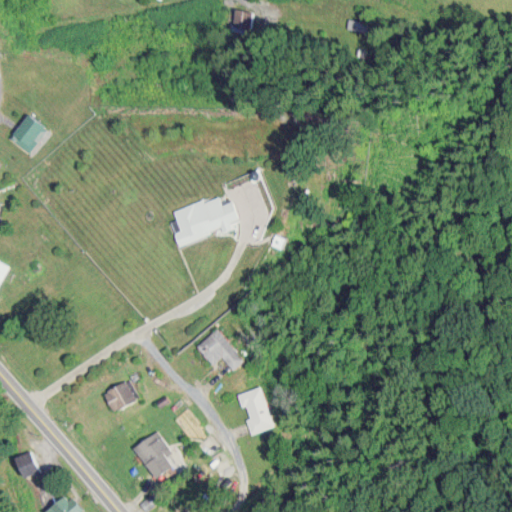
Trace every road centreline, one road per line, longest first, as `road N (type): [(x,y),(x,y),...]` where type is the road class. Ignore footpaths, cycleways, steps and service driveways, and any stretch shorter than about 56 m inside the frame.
road 1 (residential): [(132,503),(234,463),(234,425),(143,329)]
road 2 (residential): [(32,394),(230,269),(240,236)]
road 3 (tertiary): [(0,360),(139,511)]
